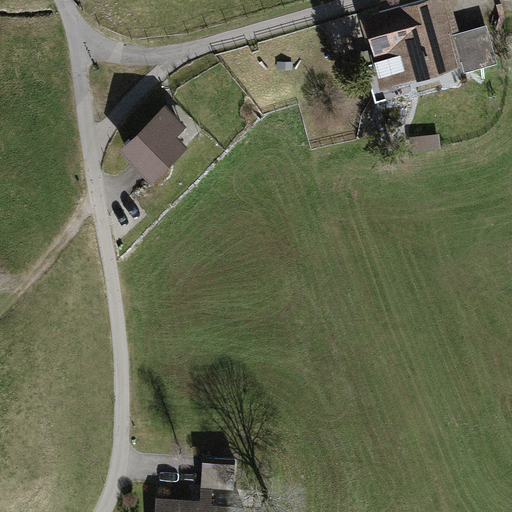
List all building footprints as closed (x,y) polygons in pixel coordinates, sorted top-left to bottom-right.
[(450,0),(422,0),(363,16),(382,86),(459,65),(450,35),(460,32),(450,0)] [(460,32),(450,35),(459,65),(461,73),(498,63),(487,24),(460,32)] [(165,106),(119,150),(151,183),(187,148),(176,136),(186,127),(165,106)] [(235,464),(203,463),(202,488),(233,490),(235,464)] [(211,503),(156,499),(155,511),(245,511),(246,508),(211,505),(211,503)]
